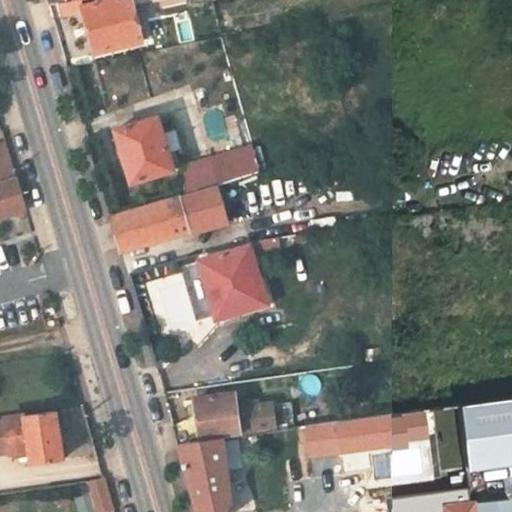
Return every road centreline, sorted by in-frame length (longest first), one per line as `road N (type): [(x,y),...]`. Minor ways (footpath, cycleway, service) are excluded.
road 1 (primary): [(169,511),(20,0)]
road 2 (primary): [(0,27),(146,511)]
